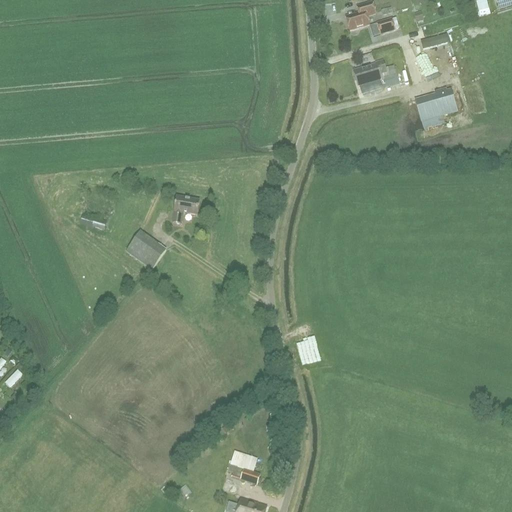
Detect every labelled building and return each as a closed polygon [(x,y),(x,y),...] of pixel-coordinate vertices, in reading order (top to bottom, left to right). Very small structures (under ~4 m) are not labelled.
[(511,0),(496,0),(500,11),(511,6),(511,0)] [(477,5),(479,18),(489,16),(487,3),(477,5)] [(372,4),(357,8),(359,15),(346,18),(350,32),(369,26),(366,18),(375,15),(372,4)] [(395,32),(392,20),(376,24),(380,37),(395,32)] [(380,76),(386,74),(383,62),(376,64),(376,66),(354,72),(358,88),(381,81),(380,76)] [(394,67),(388,69),(393,88),(399,86),(394,67)] [(408,74),(403,76),(406,84),(411,83),(408,74)] [(435,93),(435,96),(415,102),(421,122),(457,112),(451,92),(446,93),(445,90),(435,93)] [(197,216),(199,203),(176,198),(174,212),(172,224),(180,225),(182,214),(197,216)] [(122,205),(136,212),(138,207),(124,200),(122,205)] [(120,208),(119,214),(129,216),(128,220),(148,224),(150,215),(120,208)] [(104,232),(106,222),(83,215),(79,225),(92,229),(104,232)] [(152,272),(166,252),(140,233),(126,253),(152,272)] [(315,363),(312,356),(302,360),(305,367),(315,363)] [(2,357),(0,359),(0,371),(8,363),(2,357)] [(17,368),(5,382),(12,388),(24,374),(17,368)] [(229,466),(228,473),(232,474),(231,478),(240,481),(257,487),(260,476),(253,474),(230,467),(229,466)] [(265,511),(266,508),(240,501),(237,511),(265,511)]
